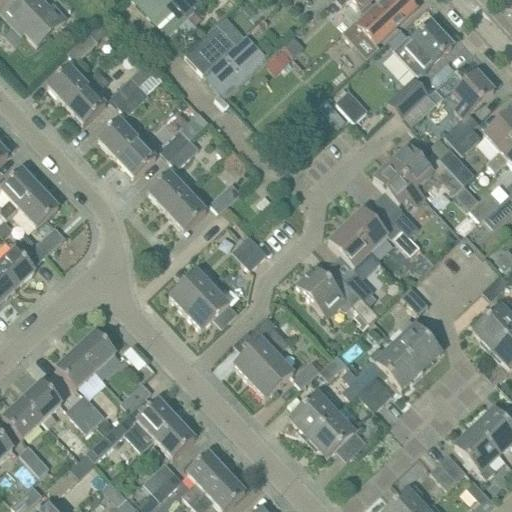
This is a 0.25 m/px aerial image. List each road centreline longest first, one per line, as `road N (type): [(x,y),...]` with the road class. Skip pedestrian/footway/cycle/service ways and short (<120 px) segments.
road 1 (residential): [(188,378),(259,309),(265,283),(312,238),(316,203),(396,126)]
road 2 (residential): [(350,511),(461,402),(458,364),(438,319),(487,273)]
road 3 (unclassified): [(117,277),(99,205),(0,100)]
road 4 (residential): [(313,511),(188,378)]
road 5 (residential): [(0,364),(89,289),(117,277)]
road 6 (residential): [(188,378),(129,318),(117,277)]
